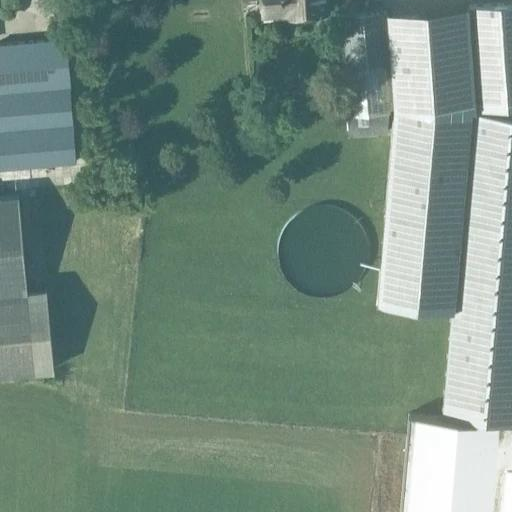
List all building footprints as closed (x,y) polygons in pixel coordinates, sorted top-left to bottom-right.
[(261,0),(261,1),(262,14),(283,13),(292,12),(292,14),(328,11),(327,0),(261,0)] [(511,2),(469,5),(476,110),(511,107),(511,2)] [(389,11),(341,14),(344,65),(387,62),(392,62),(389,11)] [(0,168),(75,162),(65,38),(0,43),(0,168)] [(347,113),(388,110),(391,110),(387,62),(344,65),(343,65),(347,113)] [(400,511),(511,511),(511,115),(470,113),(453,308),(443,416),(409,413),(407,434),(400,511)] [(0,372),(56,367),(47,287),(27,289),(19,195),(0,196),(0,372)] [(373,264),(374,255),(373,245),(370,238),(366,230),(361,224),(354,218),(347,214),(337,210),(329,209),(318,210),(312,212),(304,216),(297,222),(292,226),(287,236),(283,245),(282,253),(283,263),(285,271),(289,279),(293,285),(300,291),(309,297),(318,299),(326,301),(336,300),(345,297),(352,294),(360,288),(365,281),(370,274),(373,264)]
